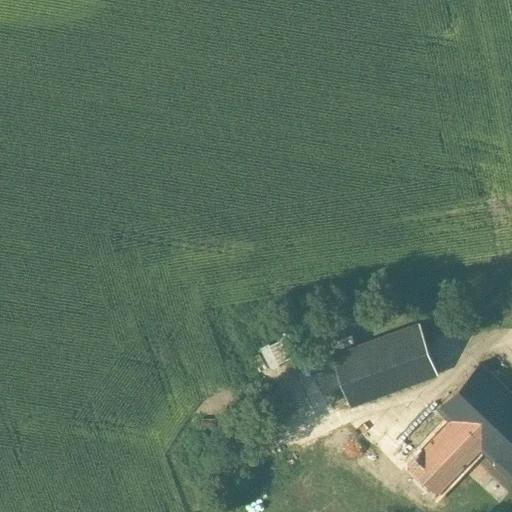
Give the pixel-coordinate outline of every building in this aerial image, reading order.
[(419,323),(332,354),(350,403),(437,372),(419,323)] [(287,337),(265,346),(273,367),(295,359),(287,337)] [(479,363),(439,405),(451,417),(470,435),(510,393),(479,363)] [(511,394),(510,393),(470,435),(481,445),(511,474),(511,394)] [(451,417),(404,466),(434,495),(481,445),(470,435),(451,417)] [(360,426),(330,455),(350,476),(380,446),(360,426)]
